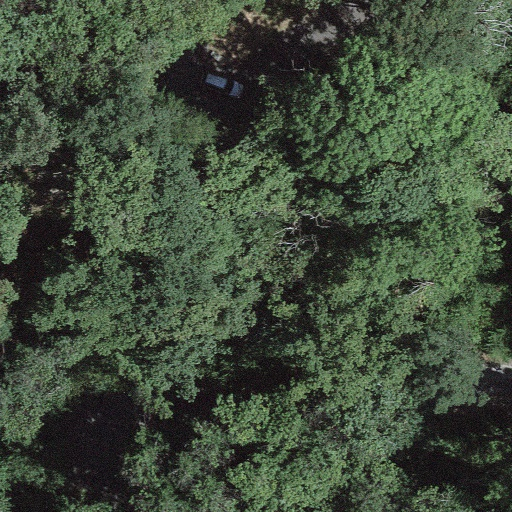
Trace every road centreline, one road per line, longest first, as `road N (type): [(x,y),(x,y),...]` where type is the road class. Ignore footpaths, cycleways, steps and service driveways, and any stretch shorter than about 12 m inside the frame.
road 1 (unclassified): [(177,511),(140,499),(115,469),(120,433),(165,407),(227,395),(511,374)]
road 2 (unclassified): [(391,0),(318,36),(242,91),(219,92),(189,78),(181,45),(192,19),(215,0)]
